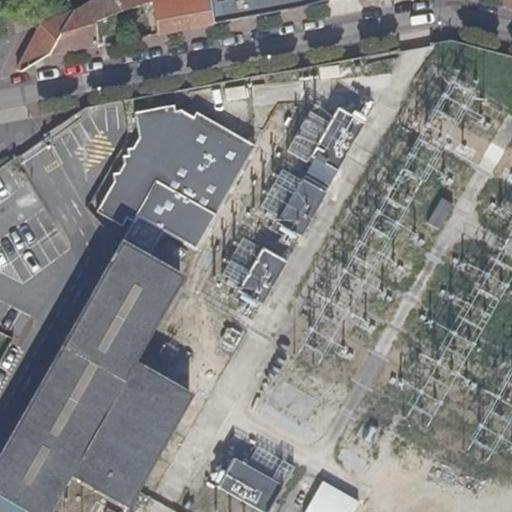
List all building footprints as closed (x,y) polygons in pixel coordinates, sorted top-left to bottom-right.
[(99,0),(75,13),(75,15),(50,52),(51,54),(97,45),(94,23),(121,11),(152,1),(158,34),(255,16),(255,14),(272,9),(297,7),(326,0),(99,0)] [(75,15),(75,13),(71,14),(41,25),(18,70),(21,73),(51,54),(50,52),(75,15)] [(134,223),(120,247),(145,259),(163,230),(195,248),(253,146),(196,114),(194,118),(181,112),(176,112),(175,106),(134,113),(139,139),(133,149),(127,149),(128,157),(122,157),(124,165),(118,174),(112,174),(114,182),(96,212),(122,228),(127,219),(134,223)] [(363,124),(337,109),(309,157),(316,161),(313,166),(326,173),(329,168),(335,172),(363,124)] [(313,193),(316,188),(300,180),(298,185),(313,193)] [(325,193),(316,188),(313,193),(298,185),(276,226),(301,239),(325,193)] [(451,206),(440,201),(427,227),(438,233),(451,206)] [(0,494),(30,511),(45,511),(67,473),(131,363),(179,279),(145,259),(120,247),(0,455),(0,494)] [(274,262),(277,257),(262,248),(259,253),(274,262)] [(286,262),(277,257),(274,262),(259,253),(236,293),(260,307),(286,262)] [(126,506),(139,483),(188,396),(131,363),(67,473),(126,506)] [(230,458),(214,488),(259,511),(266,511),(290,469),(282,465),(273,481),(230,458)] [(322,483),(305,511),(354,511),(358,505),(322,483)]
